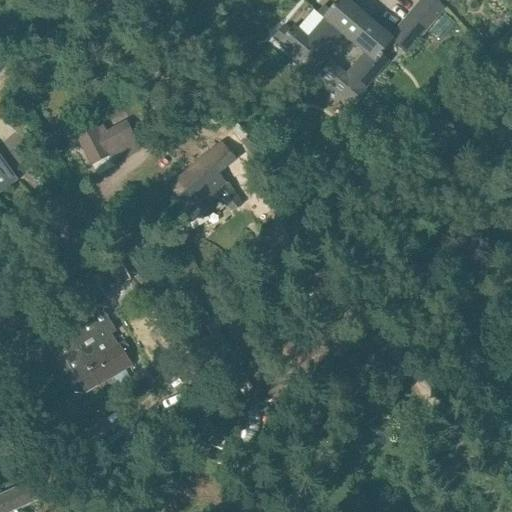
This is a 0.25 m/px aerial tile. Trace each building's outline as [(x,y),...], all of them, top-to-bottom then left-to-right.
[(373,21),(358,8),(347,0),(338,0),(330,10),(325,6),(318,13),(314,10),(298,29),(294,26),(290,30),(285,25),(273,38),(274,39),(273,40),(314,76),(330,55),(328,53),(345,32),(356,42),(373,21)] [(434,0),(421,0),(408,16),(426,31),(445,10),(434,0)] [(398,36),(393,43),(407,53),(426,31),(408,16),(393,33),(398,36)] [(332,60),(318,76),(355,107),(367,90),(366,89),(390,60),(382,53),(394,39),(378,25),(373,21),(356,42),(366,50),(347,73),(332,60)] [(115,163),(141,148),(127,122),(107,133),(103,126),(97,129),(96,127),(78,137),(93,164),(98,174),(116,165),(115,163)] [(193,220),(222,197),(228,205),(237,198),(219,173),(235,160),(222,143),(171,184),(189,206),(185,209),(193,220)] [(0,192),(18,180),(3,158),(0,154),(0,192)] [(142,216),(128,193),(87,218),(98,237),(114,227),(117,232),(142,216)] [(145,271),(173,315),(189,305),(195,285),(203,275),(185,246),(145,271)] [(92,276),(101,292),(131,277),(122,260),(92,276)] [(62,314),(67,324),(45,338),(53,352),(52,353),(57,361),(59,360),(73,384),(78,382),(86,393),(131,366),(112,334),(117,330),(100,303),(85,313),(79,304),(62,314)] [(0,341),(42,316),(36,306),(0,327),(0,341)] [(213,319),(211,320),(205,311),(183,325),(208,367),(211,372),(236,356),(213,319)] [(0,511),(8,511),(38,499),(31,483),(0,496),(0,511)]
